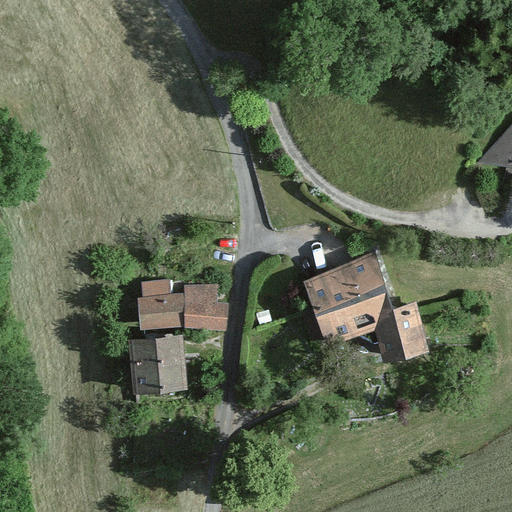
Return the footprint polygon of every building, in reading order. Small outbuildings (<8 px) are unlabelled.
[(511,120),(477,160),(511,165),(511,120)] [(377,252),(304,280),(324,341),(375,329),(382,361),(430,350),(415,300),(395,306),(377,252)] [(140,281),(141,295),(170,294),(169,279),(140,281)] [(185,284),(187,298),(218,302),(220,282),(185,284)] [(138,295),(140,329),(184,326),(184,323),(183,298),(183,293),(170,294),(141,295),(138,295)] [(183,298),(184,323),(225,329),(229,303),(218,302),(187,298),(183,298)] [(183,333),(129,337),(133,391),(187,387),(183,333)]
